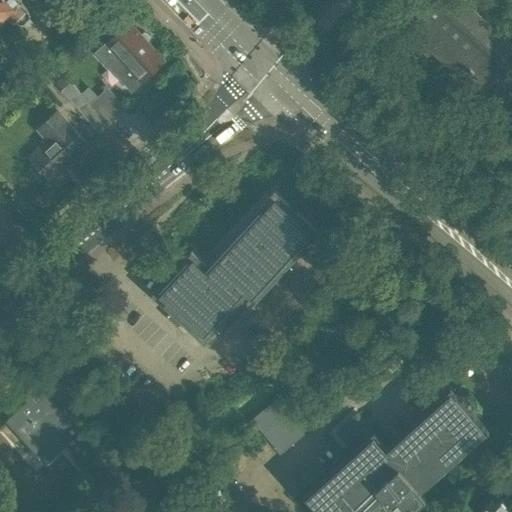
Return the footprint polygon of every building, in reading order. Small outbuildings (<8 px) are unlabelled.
[(0,0),(0,28),(2,27),(0,24),(9,15),(14,21),(15,20),(21,24),(24,24),(31,18),(31,14),(27,8),(28,8),(22,2),(23,1),(22,0),(0,0)] [(475,89),(511,48),(511,44),(463,0),(436,0),(406,33),(428,54),(432,50),(475,89)] [(107,8),(96,18),(104,27),(115,17),(107,8)] [(143,81),(165,60),(130,22),(107,43),(143,81)] [(100,132),(109,124),(91,103),(71,82),(62,90),(100,132)] [(109,124),(127,108),(108,87),(91,103),(109,124)] [(69,122),(58,111),(39,128),(49,140),(30,157),(51,180),(89,145),(69,122)] [(153,294),(172,311),(183,322),(205,342),(244,299),(252,306),(320,232),(275,190),(207,263),(192,250),(193,251),(153,294)] [(105,458),(81,432),(39,385),(24,398),(27,401),(5,421),(37,456),(59,436),(91,471),(105,458)] [(421,488),(486,429),(451,390),(387,448),(379,439),(381,437),(374,430),(353,449),(355,451),(306,494),(322,511),(365,511),(385,494),(401,511),(407,511),(427,494),(421,488)] [(304,434),(275,399),(275,398),(251,418),(281,454),(304,434)] [(301,422),(308,416),(301,408),(294,415),(301,422)] [(511,511),(511,502),(508,506),(503,500),(497,505),(492,501),(479,511),(511,511)]
